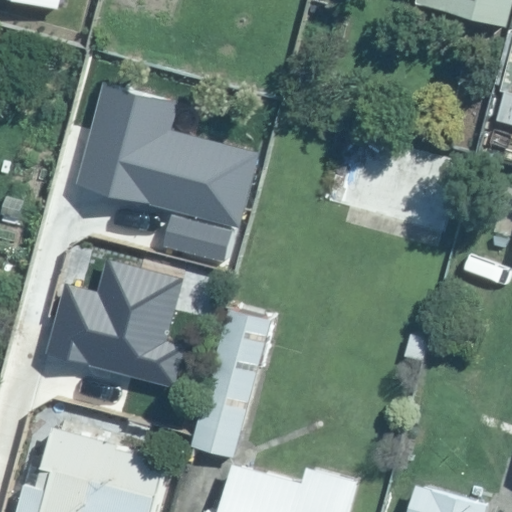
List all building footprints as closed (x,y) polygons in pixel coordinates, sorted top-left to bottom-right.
[(182,0),(117,0),(115,9),(176,24),(182,0)] [(511,27),(511,0),(421,0),(420,3),(511,27)] [(511,79),(501,119),(511,121),(511,79)] [(105,283),(45,268),(21,363),(81,378),(105,283)] [(248,311),(234,307),(199,444),(242,455),(278,317),(274,316),(279,297),(253,291),(248,311)] [(490,361),(456,351),(439,405),(473,415),(490,361)] [(146,385),(134,422),(184,439),(197,402),(146,385)] [(162,511),(179,461),(60,423),(40,484),(35,483),(25,511),(162,511)] [(356,511),(366,479),(315,464),(310,478),(241,458),(229,502),(215,498),(211,511),(356,511)] [(412,511),(499,511),(502,503),(420,482),(412,511)]
